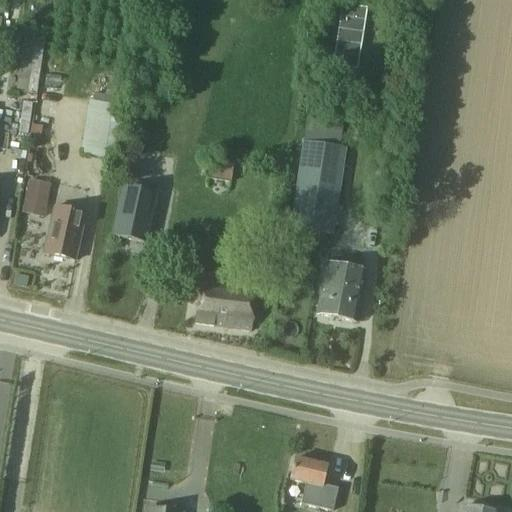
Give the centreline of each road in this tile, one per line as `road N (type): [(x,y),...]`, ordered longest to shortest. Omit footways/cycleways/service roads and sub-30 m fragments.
road 1 (secondary): [(511,432),(358,406),(0,323)]
road 2 (track): [(9,511),(41,333)]
